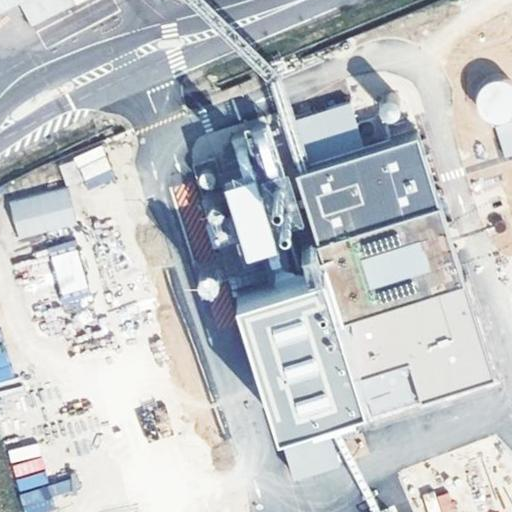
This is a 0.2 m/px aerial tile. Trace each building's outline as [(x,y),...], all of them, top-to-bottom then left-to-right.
[(76,6),(73,0),(0,0),(0,12),(20,2),(33,28),(76,6)] [(480,122),(511,120),(511,80),(477,82),(480,122)] [(511,121),(494,127),(504,158),(511,155),(511,121)] [(233,265),(276,257),(259,176),(276,173),(265,122),(189,138),(213,253),(230,249),(233,265)] [(494,383),(418,141),(297,179),(331,287),(234,318),(277,451),(283,449),(331,433),(494,383)] [(74,154),(85,189),(114,180),(104,146),(74,154)] [(7,203),(17,240),(77,223),(66,186),(7,203)] [(73,240),(46,249),(63,300),(90,291),(73,240)] [(0,332),(0,384),(13,381),(0,332)] [(331,433),(283,449),(294,481),(342,465),(331,433)] [(24,511),(42,511),(53,508),(49,496),(70,489),(67,479),(47,486),(42,472),(19,479),(24,492),(19,494),(24,511)] [(454,511),(450,490),(424,496),(428,511),(454,511)]
